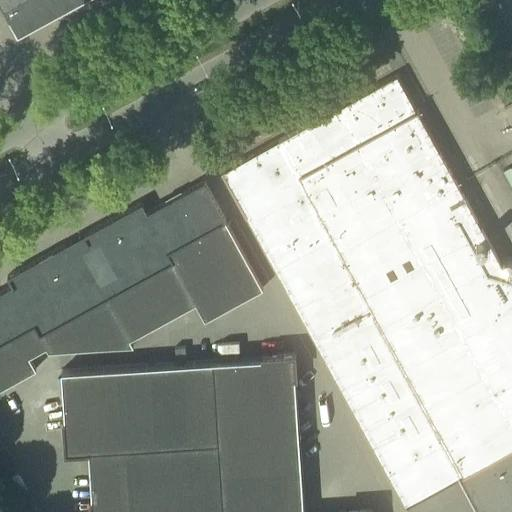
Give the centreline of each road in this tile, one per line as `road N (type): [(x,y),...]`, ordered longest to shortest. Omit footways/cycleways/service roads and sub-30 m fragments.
road 1 (tertiary): [(0,189),(344,0)]
road 2 (tertiary): [(258,0),(0,141)]
road 3 (unknown): [(0,276),(204,158)]
